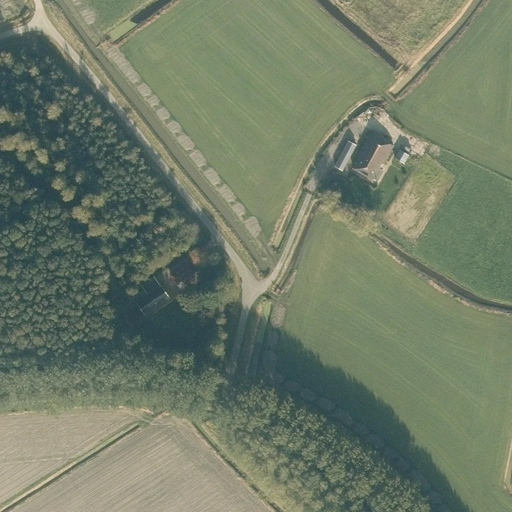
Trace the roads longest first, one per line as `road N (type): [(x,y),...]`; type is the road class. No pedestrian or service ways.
road 1 (unclassified): [(222,397),(244,314),(244,275),(43,21)]
road 2 (tertiary): [(0,387),(108,380),(222,397)]
road 3 (tertiary): [(222,397),(325,446),(401,511)]
